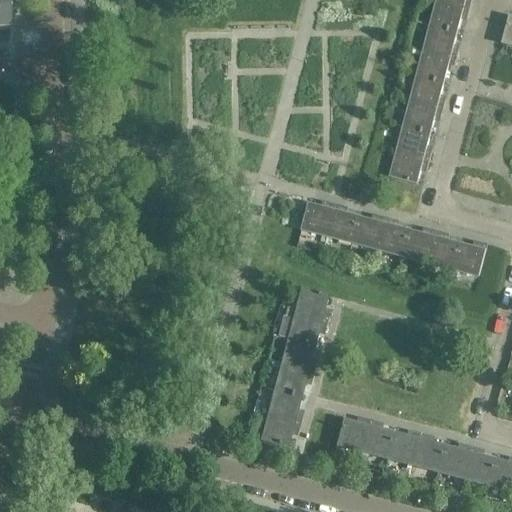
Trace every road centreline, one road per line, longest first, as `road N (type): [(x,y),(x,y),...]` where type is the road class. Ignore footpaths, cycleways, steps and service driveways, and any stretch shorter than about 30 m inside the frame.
road 1 (residential): [(399,511),(16,410)]
road 2 (residential): [(511,234),(438,212),(497,0)]
road 3 (residential): [(38,325),(56,214),(53,63)]
road 4 (residential): [(511,436),(493,430),(485,409),(511,313)]
